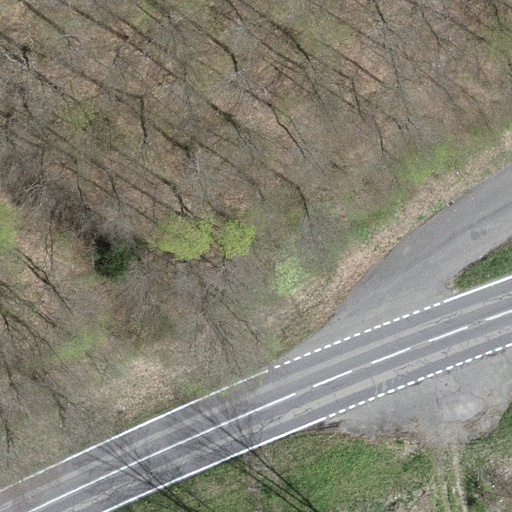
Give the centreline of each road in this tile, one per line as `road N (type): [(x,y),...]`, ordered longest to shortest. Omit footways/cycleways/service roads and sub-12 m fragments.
road 1 (primary): [(511,310),(26,511)]
road 2 (track): [(454,511),(440,336)]
